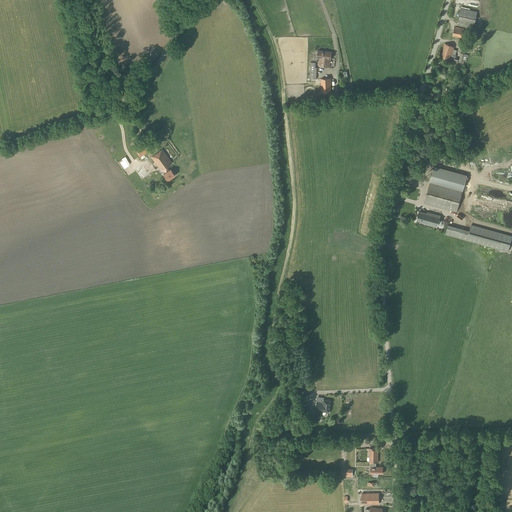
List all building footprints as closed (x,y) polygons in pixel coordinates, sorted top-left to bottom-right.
[(474,27),(477,12),(461,8),(457,24),(474,27)] [(462,38),(464,29),(454,27),(452,36),(462,38)] [(470,51),(474,36),(475,33),(469,31),(466,41),(459,39),(459,40),(457,46),(459,47),(464,48),(464,49),(470,51)] [(455,57),(455,56),(457,50),(453,49),(454,47),(445,44),(440,56),(450,60),(451,57),(455,58),(454,60),(454,63),(457,64),(458,61),(458,58),(455,57)] [(331,59),(332,52),(317,50),(317,57),(319,58),(318,66),(330,67),(331,59)] [(466,61),(468,55),(461,53),(457,65),(462,67),(463,62),(464,61),(466,61)] [(331,97),(331,93),(330,78),(320,78),(321,94),(322,93),(322,97),(331,97)] [(449,97),(451,93),(449,92),(449,89),(444,88),(442,95),(449,97)] [(140,157),(149,151),(143,142),(133,148),(140,157)] [(168,180),(175,175),(170,169),(169,170),(167,167),(172,163),(162,149),(151,157),(161,171),(163,170),(165,173),(163,174),(168,180)] [(145,166),(137,172),(143,180),(151,174),(145,166)] [(430,181),(424,203),(452,211),(456,212),(466,175),(434,166),(430,181)] [(427,214),(419,211),(416,220),(425,222),(424,224),(437,227),(440,216),(428,213),(427,214)] [(448,225),(445,234),(499,249),(508,252),(511,238),(511,235),(503,233),(471,224),(469,230),(448,225)] [(301,396),(311,395),(309,384),(299,385),(301,396)] [(329,413),(331,401),(322,400),(322,402),(317,401),(316,411),(329,413)] [(378,463),(378,448),(369,448),(369,463),(370,463),(370,467),(370,473),(383,474),(383,467),(376,467),(376,463),(378,463)] [(353,477),(353,469),(342,469),(341,473),(339,473),(339,477),(342,478),(342,476),(353,477)] [(367,494),(366,493),(362,493),(362,498),(362,504),(378,504),(378,498),(378,496),(381,496),(381,494),(367,494)]
